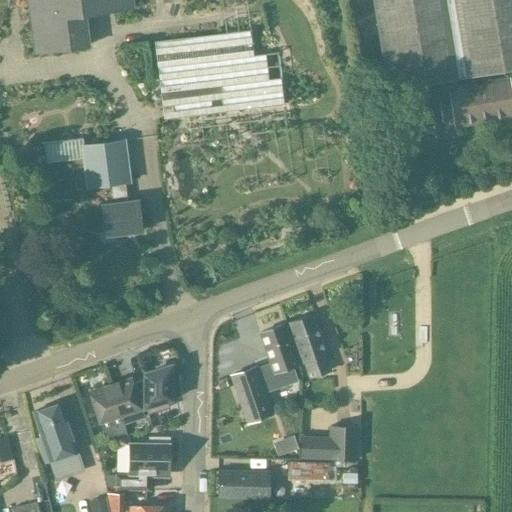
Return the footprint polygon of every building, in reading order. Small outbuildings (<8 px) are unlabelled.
[(84,15),(133,9),(131,0),(27,0),(34,53),(88,46),(84,15)] [(168,144),(203,140),(209,190),(213,216),(368,197),(358,120),(347,121),(334,20),(331,0),(222,0),(226,33),(154,42),(168,144)] [(511,0),(373,0),(388,90),(511,69),(511,0)] [(456,127),(511,118),(511,94),(509,77),(450,87),(456,127)] [(88,188),(112,185),(115,205),(103,206),(107,235),(142,230),(138,202),(128,203),(125,183),(130,183),(124,141),(84,146),(82,137),(42,143),(45,162),(84,157),(88,188)] [(303,363),(327,354),(313,314),(288,323),(303,363)] [(231,376),(248,423),(274,414),(266,392),(299,381),(294,366),(298,365),(284,324),(260,333),(271,364),(257,369),(257,367),(231,376)] [(144,375),(144,380),(145,406),(148,414),(169,407),(167,400),(170,398),(171,374),(170,374),(170,371),(168,370),(166,369),(163,369),(146,374),(144,375)] [(144,415),(133,384),(131,379),(111,386),(124,424),(145,417),(144,415)] [(142,407),(145,406),(144,380),(133,384),(142,407)] [(105,438),(126,431),(124,424),(111,386),(90,393),(105,438)] [(95,456),(79,462),(76,453),(79,452),(62,403),(33,413),(42,438),(36,440),(45,464),(50,462),(56,478),(82,470),(86,483),(87,482),(91,492),(106,489),(95,456)] [(357,460),(358,426),(329,425),(329,436),(300,436),(299,459),(357,460)] [(115,473),(115,490),(150,490),(150,472),(170,472),(170,437),(149,437),(149,443),(129,443),(129,473),(115,473)] [(287,480),(336,480),(337,462),(287,461),(287,480)] [(269,498),(270,472),(219,471),(219,497),(269,498)] [(124,511),(124,492),(109,492),(109,502),(112,502),(112,511),(124,511)] [(109,511),(106,497),(90,501),(92,511),(109,511)] [(40,511),(38,502),(12,508),(12,511),(40,511)]
